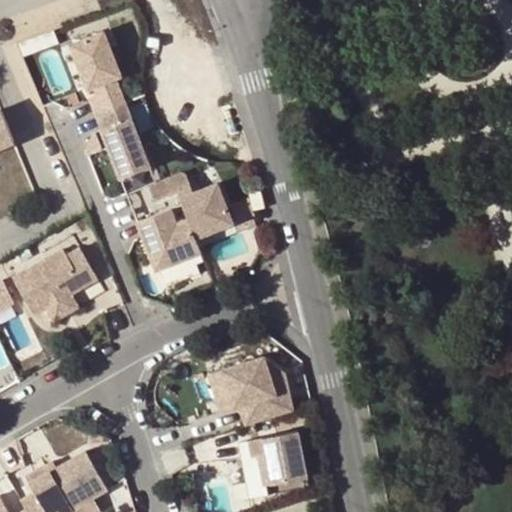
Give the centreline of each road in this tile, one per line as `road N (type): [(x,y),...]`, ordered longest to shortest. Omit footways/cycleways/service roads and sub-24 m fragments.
road 1 (unclassified): [(225,29),(259,81),(308,287)]
road 2 (residential): [(60,115),(152,338)]
road 3 (unclassified): [(308,287),(359,511)]
road 4 (residential): [(308,287),(251,297),(152,338)]
road 5 (residential): [(155,511),(109,360)]
road 6 (residential): [(109,360),(0,425)]
